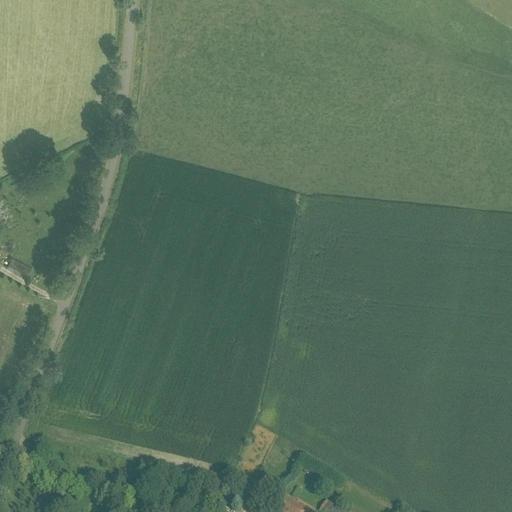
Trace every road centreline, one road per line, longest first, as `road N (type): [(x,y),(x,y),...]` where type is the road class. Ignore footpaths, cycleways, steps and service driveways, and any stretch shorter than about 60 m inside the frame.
road 1 (unclassified): [(1,470),(116,147),(132,0)]
road 2 (residential): [(1,470),(122,499),(140,511)]
